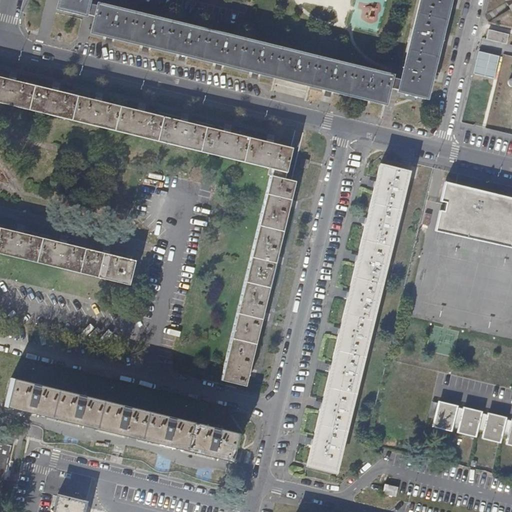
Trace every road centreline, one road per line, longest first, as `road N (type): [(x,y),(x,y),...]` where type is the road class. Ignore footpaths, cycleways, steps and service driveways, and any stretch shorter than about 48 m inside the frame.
road 1 (residential): [(3,49),(347,131)]
road 2 (residential): [(276,408),(347,131)]
road 3 (residential): [(32,511),(44,464),(247,511)]
road 4 (residential): [(174,251),(0,210)]
road 5 (residential): [(156,334),(0,297)]
road 6 (residential): [(483,0),(441,153)]
road 7 (unknown): [(511,435),(460,423),(414,424),(386,450),(382,468)]
road 8 (residential): [(0,341),(145,376)]
road 9 (residential): [(145,376),(276,408)]
